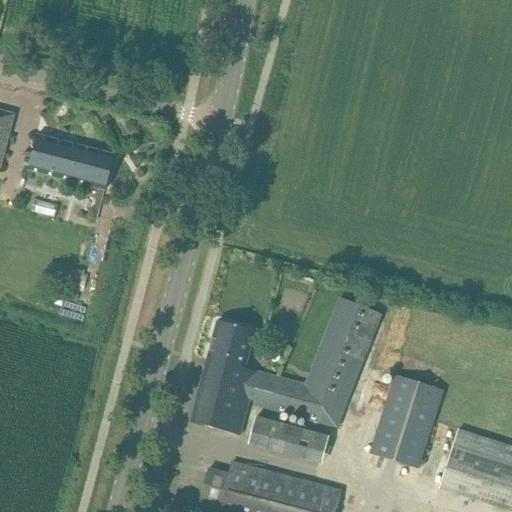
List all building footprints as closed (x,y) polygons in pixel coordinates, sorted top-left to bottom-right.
[(0,154),(3,155),(8,134),(0,131),(0,154)] [(36,136),(32,155),(28,171),(105,191),(113,156),(36,136)] [(305,386),(256,373),(248,404),(336,428),(381,316),(340,299),(305,386)] [(254,333),(217,323),(191,423),(239,436),(248,404),(256,373),(244,369),(254,333)] [(418,470),(443,392),(395,377),(370,454),(418,470)] [(252,416),(244,446),(319,465),(326,435),(252,416)] [(508,511),(511,511),(511,445),(454,430),(436,492),(508,511)] [(232,463),(229,475),(209,470),(197,511),(335,511),(341,492),(232,463)]
